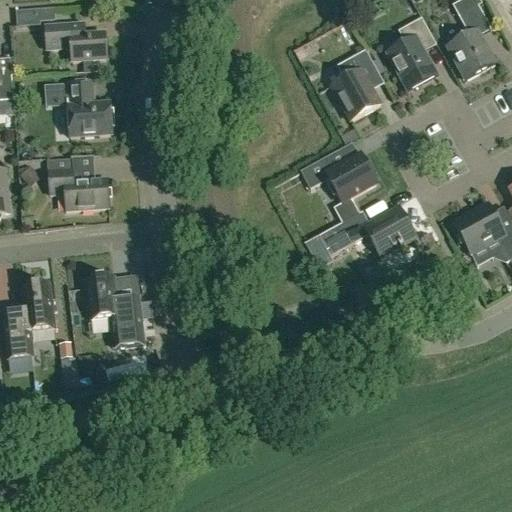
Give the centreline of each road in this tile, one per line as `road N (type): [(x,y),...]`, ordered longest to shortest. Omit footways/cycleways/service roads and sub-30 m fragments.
road 1 (tertiary): [(184,391),(334,350),(445,345),(511,317)]
road 2 (residential): [(472,146),(449,103),(388,137),(424,205),(485,172)]
road 3 (tertiary): [(161,235),(157,73),(168,0)]
road 4 (unclassified): [(0,431),(75,425),(184,391)]
road 5 (residential): [(0,256),(161,235)]
road 6 (tertiary): [(184,391),(161,235)]
